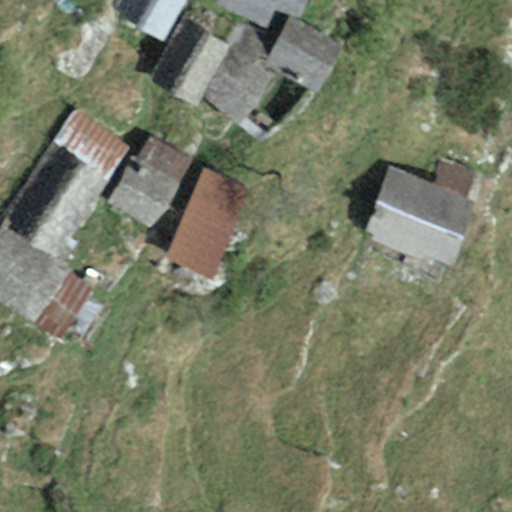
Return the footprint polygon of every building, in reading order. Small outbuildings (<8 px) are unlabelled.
[(236,0),(269,12),(273,0),(236,0)] [(227,29),(190,10),(158,72),(195,91),(197,80),(227,29)] [(330,38),(287,18),(269,55),(312,75),(330,38)] [(269,66),(231,36),(197,80),(235,110),(269,66)] [(125,138),(75,107),(0,227),(0,295),(58,332),(93,275),(55,251),(125,138)] [(182,153),(148,134),(113,195),(147,214),(182,153)] [(472,186),(392,160),(371,223),(452,249),(472,186)]
